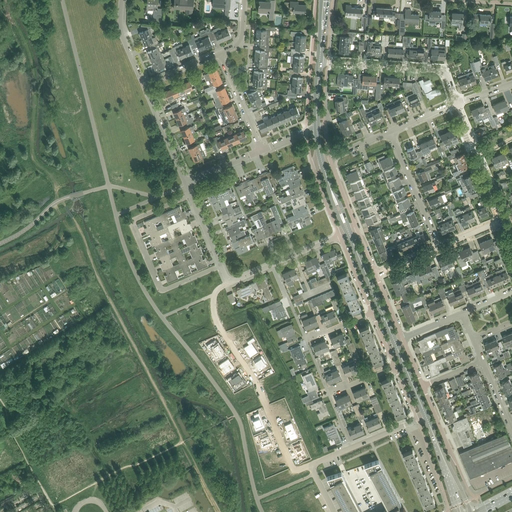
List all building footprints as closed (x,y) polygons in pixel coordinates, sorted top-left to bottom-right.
[(154,10),(154,12),(153,21),(162,22),(162,8),(157,8),(157,0),(147,0),(147,9),(154,10)] [(193,8),(193,6),(193,0),(174,0),(174,7),(187,8),(187,12),(192,12),(192,8),(193,8)] [(228,21),(229,0),(212,0),(213,5),(221,6),(221,7),(225,7),(224,17),(222,17),(222,20),(228,21)] [(269,13),(274,13),(275,0),(270,0),(270,2),(270,3),(264,2),(264,1),(259,1),(259,6),(258,6),(258,10),(259,10),(259,12),(260,12),(260,11),(269,12),(269,13)] [(290,3),(290,10),(293,11),(293,12),(300,12),(300,13),(305,14),(305,12),(306,12),(306,11),(305,11),(306,5),(300,5),(298,5),(298,2),(294,2),(293,3),(290,3)] [(358,15),(358,17),(362,17),(363,8),(351,8),(351,5),(346,5),(345,14),(358,15)] [(384,17),(385,8),(377,7),(377,11),(373,11),(373,15),(376,15),(379,15),(379,19),(384,19),(384,18),(384,17)] [(392,8),(385,8),(384,17),(384,18),(389,18),(389,17),(389,16),(391,16),(390,21),(396,21),(396,18),(395,18),(395,12),(392,12),(392,8)] [(405,19),(404,23),(405,23),(418,24),(419,20),(419,19),(419,15),(411,14),(411,10),(405,9),(405,13),(405,19)] [(426,15),(425,21),(430,21),(430,23),(436,24),(436,21),(441,22),(441,12),(436,11),(436,12),(430,11),(430,15),(426,15)] [(452,18),(452,21),(452,22),(459,23),(459,29),(464,30),(464,25),(462,24),(462,23),(463,14),(457,14),(457,13),(452,13),(452,16),(451,17),(452,18)] [(491,19),(491,15),(480,14),(473,14),(473,19),(480,20),(480,22),(488,23),(487,26),(490,26),(490,23),(492,23),(493,19),(491,19)] [(226,25),(228,28),(221,31),(225,40),(232,37),(229,32),(233,30),(230,23),(226,25)] [(143,31),(140,33),(142,39),(151,35),(153,34),(150,29),(152,28),(151,26),(147,25),(141,25),(142,28),(143,27),(145,31),(143,31)] [(257,29),(256,36),(269,37),(270,37),(270,31),(270,27),(263,26),(261,26),(261,27),(263,27),(262,30),(257,29)] [(214,30),(210,31),(213,39),(217,37),(219,42),(225,40),(221,31),(220,27),(214,29),(214,30)] [(211,40),(213,39),(210,31),(201,36),(206,48),(213,45),(211,40)] [(305,36),(300,36),(300,33),(302,33),(302,32),(300,32),(296,32),(291,32),(291,35),(292,35),(296,36),(295,42),(305,43),(305,36)] [(340,40),(340,43),(340,44),(351,44),(352,45),(353,41),(351,40),(351,37),(351,36),(353,37),(355,37),(355,33),(352,32),(346,32),(346,36),(341,36),(341,40),(340,40)] [(193,34),(189,36),(191,40),(194,47),(198,45),(200,51),(206,48),(201,36),(195,38),(193,34)] [(158,43),(157,40),(155,37),(152,38),(151,35),(142,39),(145,46),(150,43),(152,46),(158,43)] [(269,44),(269,37),(256,36),(256,43),(261,44),(261,47),(269,48),(269,44)] [(191,48),(194,47),(191,40),(188,41),(190,45),(184,47),(183,47),(187,56),(194,53),(191,48)] [(374,54),(375,45),(375,42),(365,41),(364,48),(368,49),(367,54),(368,54),(368,55),(372,55),(372,54),(374,54)] [(159,48),(160,47),(163,46),(162,42),(158,43),(152,46),(153,50),(148,52),(151,58),(162,53),(161,53),(159,48)] [(304,50),(305,43),(295,42),(295,49),(291,49),(291,52),(298,53),(299,50),(304,50)] [(183,47),(184,47),(182,44),(172,48),(173,49),(175,55),(179,53),(181,59),(187,56),(183,47)] [(350,52),(351,44),(340,44),(340,52),(343,53),(343,52),(350,52)] [(389,46),(388,55),(396,56),(396,46),(396,44),(389,44),(389,46)] [(417,57),(417,50),(413,50),(413,44),(411,44),(411,47),(410,47),(409,57),(417,57)] [(438,59),(439,49),(434,48),(435,46),(432,46),(431,49),(430,49),(429,52),(431,52),(431,58),(438,59)] [(269,51),(269,48),(261,47),(261,51),(255,50),(255,57),(264,58),(268,58),(269,51)] [(422,50),(417,50),(417,57),(424,58),(425,48),(422,47),(422,50)] [(291,56),(290,63),(294,63),(303,64),(304,57),(298,57),(298,53),(291,52),(291,56)] [(153,64),(165,59),(162,53),(151,58),(153,64)] [(264,58),(255,57),(254,64),(260,65),(260,68),(268,68),(268,58),(264,58)] [(167,66),(165,59),(153,64),(156,71),(167,66)] [(480,59),(474,62),(477,71),(481,69),(482,71),(482,72),(485,79),(488,78),(488,79),(491,78),(491,77),(488,67),(487,64),(482,65),(480,59)] [(511,71),(511,70),(511,63),(510,60),(505,62),(505,61),(501,62),(503,66),(505,66),(507,72),(510,71),(511,71)] [(303,71),(303,64),(294,63),(293,70),(290,69),(289,73),(297,74),(297,70),(303,71)] [(495,76),(498,75),(494,64),(488,67),(491,77),(492,77),(495,76)] [(267,72),(268,68),(260,68),(260,71),(254,71),(253,78),(263,79),(263,78),(266,78),(267,72)] [(204,75),(207,81),(208,80),(209,80),(220,76),(217,69),(209,73),(204,75)] [(472,72),(469,73),(465,74),(466,77),(469,85),(470,85),(470,86),(472,85),(472,84),(476,83),(473,74),(472,72)] [(297,77),(297,74),(289,73),(289,77),(293,77),(292,84),(302,85),(302,78),(297,77)] [(353,82),(353,79),(353,76),(349,75),(349,74),(338,74),(337,85),(340,85),(340,87),(343,87),(343,86),(348,86),(348,82),(353,82)] [(466,77),(465,74),(458,77),(462,88),(465,86),(466,87),(468,86),(468,85),(469,85),(466,77)] [(369,89),(370,75),(366,75),(366,76),(363,75),(362,80),(358,80),(358,87),(358,88),(369,89)] [(210,87),(205,89),(206,92),(208,91),(211,90),(216,88),(215,85),(216,85),(222,82),(220,76),(212,79),(209,80),(210,84),(209,84),(210,87)] [(391,85),(392,76),(388,76),(388,77),(384,77),(384,87),(387,87),(387,84),(391,85)] [(396,77),(392,76),(391,85),(396,85),(395,88),(399,88),(402,90),(403,88),(402,88),(403,85),(402,85),(399,85),(399,78),(396,78),(396,77)] [(259,85),(259,89),(257,88),(257,89),(266,89),(267,78),(266,78),(263,78),(263,79),(253,78),(253,85),(259,85)] [(432,90),(429,85),(431,84),(429,80),(424,82),(423,79),(417,82),(419,85),(421,84),(423,89),(424,89),(422,90),(424,94),(426,93),(429,99),(434,96),(434,95),(441,93),(440,88),(432,90)] [(190,81),(183,84),(187,92),(190,90),(192,93),(194,92),(190,81)] [(187,92),(183,84),(177,87),(180,94),(182,97),(188,95),(187,92)] [(301,92),(302,85),(292,84),(292,90),(288,90),(288,94),(295,94),(295,91),(301,92)] [(177,87),(171,89),(174,97),(175,99),(181,96),(177,87)] [(216,88),(211,90),(212,93),(215,99),(227,93),(225,87),(218,90),(217,90),(216,88)] [(423,98),(418,87),(413,89),(412,89),(414,93),(411,94),(412,97),(409,99),(410,100),(413,106),(413,105),(414,106),(417,105),(417,104),(420,102),(419,99),(422,98),(423,99),(423,98)] [(174,97),(171,89),(165,92),(168,100),(168,99),(170,103),(172,102),(171,98),(174,97)] [(248,94),(251,100),(263,95),(261,90),(258,90),(250,89),(251,93),(248,94)] [(216,102),(214,103),(217,109),(218,108),(223,106),(222,103),(230,100),(227,93),(215,99),(216,102)] [(259,105),(260,107),(259,108),(260,108),(267,105),(263,95),(251,100),(254,107),(259,105)] [(340,112),(340,111),(345,111),(344,105),(347,105),(346,97),(338,96),(339,100),(336,101),(337,112),(339,111),(339,112),(340,112)] [(401,99),(398,100),(394,102),(395,105),(399,113),(402,111),(402,110),(405,109),(401,99)] [(505,100),(499,102),(503,110),(506,109),(507,111),(509,109),(505,100)] [(378,107),(372,110),(377,121),(384,118),(380,110),(384,108),(382,104),(382,102),(378,103),(379,105),(378,106),(378,107)] [(395,105),(394,102),(387,105),(391,115),(395,114),(399,113),(395,105)] [(503,110),(499,102),(493,105),(497,114),(500,113),(500,112),(503,110)] [(235,111),(232,105),(225,108),(223,106),(218,108),(222,117),(235,111)] [(484,105),(478,108),(482,117),(483,119),(483,120),(483,119),(488,117),(492,126),(496,125),(493,118),(491,111),(490,112),(491,112),(487,113),(484,105)] [(296,106),(290,109),(293,117),(294,117),(296,116),(297,117),(300,115),(296,106)] [(377,121),(372,110),(366,113),(364,107),(360,109),(366,122),(365,120),(368,119),(371,124),(377,121)] [(187,114),(186,110),(185,108),(181,109),(180,109),(174,112),(176,119),(187,114)] [(482,117),(478,108),(472,110),(477,121),(483,119),(482,117)] [(293,117),(290,109),(284,111),(287,120),(288,120),(294,118),(294,117),(293,117)] [(238,118),(235,111),(222,117),(221,117),(223,121),(222,121),(223,124),(230,121),(238,118)] [(287,120),(284,111),(278,114),(282,123),(288,120),(287,120)] [(350,116),(351,116),(350,113),(344,115),(346,120),(339,123),(342,129),(353,124),(350,116)] [(190,117),(188,114),(187,114),(176,119),(179,125),(187,122),(188,124),(194,122),(191,116),(190,117)] [(282,123),(278,114),(271,117),(275,125),(275,126),(282,123)] [(275,125),(271,117),(269,118),(267,116),(263,118),(263,119),(264,122),(258,124),(261,132),(275,126),(275,125)] [(356,130),(355,128),(353,124),(342,129),(345,135),(356,130)] [(184,136),(195,132),(194,128),(195,127),(194,125),(182,130),(184,136)] [(240,132),(237,133),(240,141),(247,138),(242,128),(239,129),(240,132)] [(456,137),(453,129),(447,132),(452,143),(452,144),(459,141),(457,136),(456,137)] [(198,138),(197,136),(199,135),(197,131),(195,132),(184,136),(187,143),(195,139),(194,139),(198,138)] [(234,132),(230,134),(231,136),(234,144),(240,141),(237,133),(235,134),(234,132)] [(452,143),(447,132),(441,135),(443,141),(444,142),(444,144),(441,145),(445,157),(447,156),(444,150),(447,149),(445,145),(452,143)] [(234,144),(231,136),(225,138),(228,146),(234,144)] [(228,146),(225,138),(221,140),(220,137),(217,138),(217,137),(214,138),(218,148),(221,146),(222,149),(228,146)] [(434,138),(426,141),(429,147),(436,144),(434,138)] [(421,150),(419,151),(421,156),(431,151),(429,147),(426,141),(419,144),(421,150)] [(203,149),(203,150),(206,148),(203,142),(189,148),(192,154),(203,149)] [(414,147),(407,149),(409,153),(408,153),(409,157),(410,157),(411,158),(415,156),(416,159),(417,159),(419,163),(423,161),(422,158),(421,156),(419,151),(416,152),(414,147)] [(206,156),(203,150),(203,149),(192,154),(195,161),(202,157),(206,156)] [(508,162),(504,153),(498,155),(503,166),(506,165),(505,163),(508,162)] [(457,157),(454,158),(456,164),(466,160),(463,154),(457,157)] [(390,163),(393,162),(391,156),(385,158),(383,155),(377,158),(379,161),(380,161),(382,166),(381,167),(383,172),(392,168),(390,163)] [(498,155),(492,158),(496,167),(499,166),(499,168),(503,166),(498,155)] [(468,166),(466,160),(456,164),(459,170),(452,173),(454,177),(460,174),(460,173),(466,170),(465,168),(468,166)] [(285,176),(278,179),(280,183),(298,174),(297,171),(294,172),(294,171),(295,171),(293,166),(294,166),(283,170),(285,176)] [(347,175),(349,179),(349,180),(352,179),(354,182),(361,179),(362,178),(361,175),(359,176),(357,170),(359,170),(357,166),(351,169),(353,172),(347,175)] [(383,172),(382,172),(384,178),(385,177),(387,182),(389,181),(396,178),(394,174),(397,172),(397,171),(395,166),(392,168),(383,172)] [(420,172),(417,173),(421,180),(427,177),(426,173),(433,170),(431,166),(426,169),(426,168),(423,169),(420,171),(420,172)] [(266,172),(262,173),(270,192),(274,190),(271,183),(276,180),(274,174),(272,171),(272,170),(272,171),(268,173),(268,174),(267,175),(266,172)] [(468,172),(460,175),(461,178),(463,183),(461,183),(462,186),(475,180),(472,174),(469,175),(468,172)] [(258,177),(254,179),(258,188),(263,186),(267,193),(270,192),(262,173),(259,175),(260,177),(259,178),(258,177)] [(298,174),(280,183),(281,186),(288,183),(291,189),(298,186),(300,185),(302,184),(301,184),(299,180),(298,180),(297,179),(300,178),(298,174)] [(396,178),(389,181),(391,187),(390,187),(392,192),(394,192),(401,189),(400,188),(399,184),(402,183),(401,181),(399,177),(396,178)] [(247,180),(244,181),(252,199),(256,198),(253,190),(258,188),(254,179),(249,181),(250,182),(249,183),(247,180)] [(366,187),(365,184),(363,184),(361,179),(354,182),(350,183),(352,188),(353,189),(356,188),(357,190),(357,191),(364,188),(366,187)] [(477,187),(475,180),(462,186),(465,192),(470,190),(472,193),(477,191),(475,188),(477,187)] [(235,186),(241,199),(247,196),(249,201),(252,199),(244,181),(241,183),(242,185),(241,186),(240,185),(236,187),(235,186)] [(432,191),(433,191),(435,190),(433,185),(436,184),(435,181),(432,182),(423,186),(426,193),(432,191)] [(283,196),(280,198),(282,203),(283,203),(303,194),(302,191),(300,192),(299,190),(300,190),(298,186),(291,189),(289,190),(291,194),(284,197),(283,196)] [(404,187),(400,188),(401,189),(394,192),(396,197),(394,198),(396,203),(398,202),(405,199),(403,194),(406,193),(406,192),(404,187)] [(215,189),(208,192),(209,192),(211,196),(212,196),(212,197),(210,198),(211,201),(230,193),(232,192),(231,189),(220,193),(218,188),(215,189)] [(371,191),(368,192),(367,193),(364,188),(357,191),(357,190),(354,192),(356,196),(356,198),(360,196),(361,199),(368,196),(370,196),(372,195),(371,191)] [(231,197),(235,195),(234,192),(232,192),(230,193),(211,201),(213,205),(214,204),(217,210),(220,209),(226,206),(229,204),(227,199),(231,197)] [(307,203),(306,203),(303,198),(305,197),(303,194),(283,203),(282,203),(280,204),(282,207),(287,205),(287,206),(295,202),(297,208),(304,205),(307,204),(307,203)] [(437,197),(436,197),(429,200),(431,207),(440,203),(440,204),(444,202),(441,195),(438,196),(437,196),(437,197)] [(370,202),(368,196),(361,199),(358,200),(360,206),(363,205),(365,208),(372,205),(373,204),(372,201),(370,202)] [(409,209),(407,205),(411,203),(410,202),(408,198),(405,199),(398,202),(400,207),(398,208),(401,213),(406,211),(410,209),(409,209)] [(483,200),(480,201),(482,207),(478,209),(479,212),(479,213),(478,213),(480,217),(481,216),(482,216),(485,215),(484,215),(488,213),(483,200)] [(226,206),(220,209),(222,213),(223,212),(224,214),(221,215),(222,218),(242,210),(240,206),(232,209),(230,204),(229,204),(226,206)] [(378,212),(377,209),(374,204),(373,204),(372,205),(365,208),(361,209),(363,214),(364,215),(367,214),(368,216),(368,217),(378,212)] [(294,215),(286,218),(288,222),(309,213),(308,210),(305,211),(305,210),(306,209),(304,205),(297,208),(299,213),(294,215)] [(180,206),(179,207),(169,211),(162,214),(168,226),(185,219),(186,219),(188,218),(186,214),(186,213),(184,214),(180,206)] [(285,229),(277,211),(277,209),(275,206),(271,207),(276,220),(271,222),(276,232),(281,229),(282,231),(285,229)] [(475,219),(470,206),(464,209),(469,222),(475,219)] [(459,216),(456,217),(459,223),(461,222),(462,224),(469,222),(464,209),(460,211),(461,212),(458,214),(459,216)] [(242,210),(222,218),(224,221),(226,220),(227,221),(226,222),(228,226),(238,222),(236,216),(243,213),(242,210)] [(409,220),(416,217),(414,211),(407,214),(406,211),(388,219),(389,223),(402,218),(402,219),(404,218),(405,221),(406,221),(409,220)] [(449,230),(444,218),(441,211),(439,212),(442,220),(438,221),(439,224),(443,233),(449,230)] [(276,232),(271,222),(267,224),(261,212),(257,213),(258,214),(258,215),(267,237),(270,236),(269,234),(276,232)] [(382,221),(378,212),(368,217),(368,216),(365,218),(367,224),(371,222),(372,225),(371,226),(375,224),(382,221)] [(309,213),(288,222),(289,225),(292,224),(292,225),(296,223),(299,228),(312,223),(312,222),(311,223),(310,218),(309,219),(308,217),(310,216),(309,213)] [(146,231),(148,235),(150,234),(168,226),(162,214),(156,217),(146,221),(145,222),(148,230),(146,231)] [(267,237),(258,215),(253,217),(258,228),(253,230),(257,239),(263,237),(264,238),(265,238),(267,237)] [(452,219),(451,216),(450,215),(444,218),(449,230),(456,227),(452,219)] [(419,222),(416,217),(409,220),(406,221),(408,227),(412,225),(412,226),(419,222)] [(193,230),(191,226),(191,225),(189,226),(186,219),(185,219),(168,226),(173,238),(191,231),(193,230)] [(228,226),(225,227),(227,231),(229,230),(230,231),(229,231),(231,236),(241,232),(238,226),(245,223),(244,221),(244,219),(238,222),(228,226)] [(383,226),(381,222),(382,221),(375,224),(377,228),(370,230),(373,237),(380,234),(383,233),(381,229),(382,229),(381,226),(383,226)] [(415,225),(413,226),(414,229),(418,228),(419,230),(419,231),(420,234),(416,235),(420,242),(426,240),(423,232),(419,223),(415,225)] [(155,232),(150,234),(153,242),(151,242),(151,243),(153,247),(155,246),(166,241),(165,239),(163,238),(162,239),(160,235),(166,232),(169,240),(173,238),(168,226),(155,232)] [(420,242),(416,235),(413,237),(409,228),(407,229),(409,235),(413,245),(420,242)] [(241,232),(231,236),(233,241),(234,240),(235,241),(232,243),(233,246),(252,238),(251,236),(250,235),(250,234),(246,236),(244,230),(241,232)] [(198,241),(197,238),(196,238),(196,237),(194,238),(191,231),(173,238),(178,250),(196,242),(196,243),(198,241)] [(383,241),(386,240),(383,233),(380,234),(373,237),(376,244),(383,241)] [(409,235),(403,238),(407,247),(413,245),(409,235)] [(252,238),(233,246),(235,249),(237,248),(237,249),(237,250),(239,254),(249,250),(250,249),(248,245),(253,242),(255,241),(253,237),(252,238)] [(156,255),(158,259),(160,258),(178,250),(173,238),(169,240),(166,241),(155,246),(158,253),(156,254),(156,255)] [(401,250),(407,247),(403,238),(399,239),(399,238),(396,239),(398,243),(401,250)] [(505,252),(499,239),(495,241),(495,242),(494,242),(492,238),(486,241),(489,250),(490,250),(496,247),(499,254),(505,252)] [(386,248),(383,242),(386,240),(383,241),(376,244),(379,251),(386,248)] [(489,250),(486,241),(480,243),(482,248),(481,248),(482,250),(483,250),(484,252),(485,254),(490,252),(490,250),(489,250)] [(203,253),(202,250),(201,249),(199,250),(196,243),(196,242),(178,250),(183,262),(201,254),(203,253)] [(392,254),(392,253),(391,251),(389,247),(386,248),(379,251),(382,258),(389,255),(392,254)] [(470,247),(465,249),(469,259),(469,261),(470,260),(471,263),(474,262),(473,259),(479,256),(477,251),(473,253),(470,247)] [(334,249),(328,251),(332,259),(335,258),(335,259),(338,258),(342,256),(341,253),(337,255),(334,249)] [(462,257),(458,259),(460,263),(462,267),(467,265),(465,261),(469,259),(465,249),(460,252),(462,257)] [(162,267),(161,267),(163,271),(165,270),(183,262),(178,250),(160,258),(163,265),(161,266),(162,267)] [(332,259),(328,251),(322,254),(326,263),(329,262),(330,264),(333,262),(332,259)] [(204,262),(201,254),(183,262),(189,274),(192,273),(189,265),(195,262),(198,270),(208,266),(208,265),(209,265),(207,262),(206,261),(204,262)] [(451,255),(444,258),(450,271),(452,270),(451,266),(454,264),(451,255)] [(317,256),(311,259),(315,268),(321,266),(320,263),(317,256)] [(502,261),(507,259),(506,256),(501,258),(494,261),(496,264),(502,261)] [(450,271),(444,258),(438,260),(442,269),(446,268),(448,272),(450,277),(452,276),(450,271)] [(314,267),(311,259),(305,261),(308,268),(305,269),(307,274),(316,271),(314,267)] [(511,269),(511,268),(507,259),(502,261),(505,269),(502,270),(503,273),(500,274),(503,282),(510,280),(508,276),(510,275),(510,276),(511,274),(511,269)] [(185,276),(189,274),(183,262),(165,270),(169,277),(166,278),(167,279),(168,283),(179,278),(175,271),(181,268),(185,276)] [(430,264),(424,266),(430,281),(431,283),(433,282),(430,274),(434,272),(436,278),(440,276),(435,266),(433,267),(434,269),(432,270),(430,264)] [(430,281),(424,266),(423,265),(418,268),(419,269),(418,269),(420,274),(415,276),(417,281),(418,283),(421,281),(422,282),(421,280),(422,280),(426,278),(428,282),(430,281)] [(295,268),(289,270),(292,279),(296,278),(296,279),(299,278),(295,268)] [(497,285),(493,276),(492,273),(489,275),(489,274),(486,276),(483,269),(480,271),(482,276),(485,283),(486,285),(489,284),(491,288),(497,285)] [(294,283),(292,279),(289,270),(283,273),(288,285),(294,283)] [(500,274),(498,270),(495,272),(497,275),(494,277),(493,275),(493,276),(497,285),(503,282),(500,274)] [(353,282),(351,280),(350,280),(347,273),(338,277),(337,277),(339,280),(345,294),(354,290),(352,284),(351,283),(353,282)] [(395,288),(417,279),(416,279),(414,273),(410,275),(411,279),(403,282),(401,279),(392,282),(395,288)] [(237,290),(237,291),(238,291),(240,296),(240,297),(245,295),(244,293),(251,290),(252,292),(256,293),(256,291),(256,290),(256,289),(262,286),(264,292),(263,295),(266,296),(268,301),(273,299),(264,278),(256,282),(256,281),(237,290)] [(413,281),(395,288),(397,294),(401,293),(402,295),(404,302),(408,301),(412,299),(409,291),(407,292),(405,287),(414,283),(413,281)] [(481,283),(480,281),(477,282),(473,283),(473,284),(477,293),(484,290),(481,284),(481,283)] [(477,293),(473,284),(466,286),(465,284),(462,285),(463,288),(464,290),(467,289),(470,296),(477,293)] [(461,291),(464,290),(463,288),(462,285),(459,286),(460,289),(454,292),(458,301),(464,299),(461,291)] [(362,308),(359,302),(359,301),(360,300),(359,297),(357,298),(354,290),(345,294),(350,307),(352,312),(362,308)] [(458,301),(454,292),(447,295),(448,297),(448,298),(450,304),(458,301)] [(233,293),(228,295),(231,303),(236,301),(233,293)] [(439,311),(434,300),(430,301),(427,303),(427,301),(426,301),(424,296),(423,294),(420,296),(422,300),(423,303),(425,306),(424,307),(425,309),(426,309),(425,309),(425,308),(429,306),(429,307),(431,312),(434,311),(435,312),(439,311)] [(442,300),(441,297),(438,298),(435,299),(434,300),(439,311),(443,309),(442,308),(445,307),(442,300)] [(408,304),(402,307),(406,314),(416,310),(414,306),(413,303),(415,302),(413,298),(412,299),(408,301),(410,304),(408,304)] [(275,302),(262,308),(264,312),(272,309),(273,312),(275,311),(277,315),(276,315),(277,316),(278,318),(278,319),(287,315),(283,304),(277,306),(275,302)] [(325,309),(327,313),(331,321),(337,319),(333,309),(334,309),(333,306),(325,309)] [(327,313),(326,310),(320,313),(325,324),(331,321),(327,313)] [(419,317),(418,314),(416,310),(406,314),(409,322),(419,317)] [(307,313),(301,316),(306,328),(312,326),(308,315),(307,313)] [(314,313),(308,315),(312,326),(318,323),(314,313)] [(281,329),(277,331),(280,338),(286,335),(288,342),(297,338),(293,330),(294,330),(292,324),(281,329)] [(362,335),(367,347),(376,343),(374,337),(373,335),(374,335),(373,332),(372,333),(369,325),(359,329),(362,335)] [(447,328),(435,333),(437,337),(436,337),(438,341),(440,340),(438,337),(448,333),(450,338),(447,340),(448,342),(459,337),(459,338),(460,337),(458,333),(457,334),(456,332),(455,329),(455,328),(454,326),(447,328)] [(242,329),(234,334),(238,338),(236,339),(239,343),(245,339),(247,341),(252,338),(250,335),(247,337),(242,329)] [(345,340),(343,333),(337,335),(340,344),(343,342),(344,344),(346,343),(347,342),(345,340)] [(429,347),(427,341),(436,337),(437,337),(435,333),(424,337),(424,338),(418,341),(419,343),(418,343),(419,344),(421,349),(420,349),(421,353),(423,353),(423,352),(433,348),(432,346),(429,347)] [(511,340),(509,334),(506,335),(504,336),(503,336),(506,344),(510,343),(511,346),(511,340)] [(337,335),(331,338),(335,348),(341,346),(340,344),(337,335)] [(249,344),(244,347),(250,357),(258,351),(252,342),(255,340),(254,337),(252,338),(247,341),(249,344)] [(442,344),(441,345),(442,349),(441,349),(443,353),(445,352),(444,349),(450,347),(450,346),(451,345),(454,353),(463,349),(465,349),(463,345),(462,345),(461,343),(460,340),(460,339),(459,339),(459,338),(459,337),(448,342),(442,344)] [(208,345),(207,346),(209,349),(210,350),(214,347),(216,350),(213,352),(217,358),(217,357),(218,358),(220,356),(225,353),(221,348),(219,346),(220,346),(215,339),(208,344),(208,345)] [(497,348),(500,347),(496,339),(496,340),(495,339),(493,340),(494,340),(491,342),(497,356),(500,354),(498,351),(498,352),(497,348)] [(325,340),(319,343),(323,353),(329,350),(325,340)] [(497,356),(491,342),(488,343),(488,342),(486,343),(486,344),(485,344),(485,345),(484,346),(486,349),(487,349),(488,352),(492,350),(494,357),(497,356)] [(319,343),(313,345),(317,355),(320,354),(321,355),(324,354),(323,353),(319,343)] [(379,350),(376,343),(367,347),(371,357),(374,365),(384,361),(381,354),(381,353),(382,353),(381,350),(379,350)] [(290,349),(293,356),(295,355),(297,359),(294,360),(296,363),(299,362),(301,365),(300,365),(302,368),(304,367),(307,366),(306,363),(308,362),(305,357),(304,358),(303,356),(305,355),(300,345),(290,349)] [(433,348),(423,352),(423,353),(423,354),(423,355),(424,356),(425,358),(426,360),(425,361),(426,365),(427,364),(434,361),(431,354),(432,353),(441,349),(442,349),(441,345),(439,345),(433,348)] [(468,356),(467,357),(465,352),(465,351),(464,351),(463,349),(453,353),(447,356),(445,356),(447,360),(446,361),(448,365),(450,364),(448,360),(458,356),(462,363),(469,360),(469,361),(470,361),(468,356)] [(262,355),(254,360),(255,362),(254,362),(256,365),(260,370),(267,365),(266,363),(267,362),(262,355)] [(440,372),(437,365),(446,361),(447,360),(445,356),(444,357),(434,361),(427,364),(428,366),(428,367),(429,367),(431,372),(430,372),(431,377),(432,376),(431,376),(440,372)] [(229,358),(219,365),(221,369),(223,367),(227,373),(235,368),(229,358)] [(354,360),(348,363),(349,364),(352,373),(358,370),(354,360)] [(494,366),(497,372),(505,368),(503,362),(498,364),(495,365),(496,365),(494,366)] [(352,373),(349,364),(346,366),(345,364),(342,366),(346,375),(352,373)] [(511,365),(508,367),(505,368),(497,372),(499,377),(501,377),(503,376),(507,374),(510,372),(509,369),(511,368),(511,365)] [(337,367),(330,370),(331,372),(335,380),(341,378),(337,367)] [(312,372),(303,376),(307,384),(309,388),(308,388),(310,391),(307,392),(308,395),(316,392),(314,388),(318,387),(312,372)] [(335,380),(331,372),(328,373),(328,372),(325,373),(329,383),(335,380)] [(469,375),(471,382),(480,378),(477,372),(476,372),(473,373),(474,373),(469,375)] [(236,375),(229,380),(231,383),(232,384),(233,385),(234,384),(237,388),(237,389),(239,389),(239,388),(240,387),(240,386),(246,382),(240,374),(239,374),(239,373),(238,373),(238,374),(236,374),(237,375),(236,375)] [(396,387),(395,384),(394,385),(391,377),(381,381),(384,387),(389,399),(398,395),(396,389),(395,388),(396,387)] [(482,384),(480,378),(471,382),(467,383),(469,387),(470,386),(471,389),(472,388),(482,384)] [(504,388),(511,384),(511,382),(511,383),(510,379),(505,381),(505,380),(502,381),(503,382),(501,382),(504,388)] [(446,392),(444,387),(446,386),(444,382),(440,384),(439,385),(440,387),(439,388),(438,387),(436,388),(436,389),(435,390),(437,396),(446,392)] [(485,390),(482,384),(472,388),(475,394),(477,394),(480,392),(480,394),(484,392),(483,391),(485,390)] [(365,387),(359,389),(363,397),(366,396),(367,398),(369,396),(365,387)] [(363,397),(359,389),(353,392),(358,401),(360,400),(360,399),(363,397)] [(488,397),(485,390),(483,391),(484,392),(480,394),(480,392),(477,394),(475,395),(477,399),(476,400),(477,402),(480,401),(488,397)] [(446,392),(437,396),(440,402),(448,398),(446,392)] [(352,405),(348,394),(342,397),(346,407),(352,405)] [(406,413),(403,407),(402,405),(404,405),(403,402),(401,402),(398,395),(389,399),(394,412),(396,417),(406,413)] [(342,397),(336,399),(341,410),(346,407),(342,397)] [(488,405),(491,403),(488,397),(480,401),(477,402),(471,404),(467,406),(469,412),(471,415),(476,413),(475,410),(473,407),(481,404),(483,410),(489,407),(488,405)] [(451,405),(448,398),(440,402),(443,409),(445,408),(444,407),(448,405),(448,407),(451,405)] [(329,413),(325,403),(324,404),(324,403),(324,402),(323,399),(317,401),(318,402),(310,405),(312,409),(318,406),(321,412),(317,413),(320,419),(323,418),(322,416),(329,413)] [(283,402),(276,405),(282,420),(283,419),(283,420),(287,419),(286,418),(289,417),(283,402)] [(445,408),(443,409),(446,415),(454,412),(451,405),(448,407),(448,405),(444,407),(445,408)] [(255,418),(252,419),(254,425),(253,425),(256,431),(265,427),(265,425),(263,421),(259,412),(254,415),(255,418)] [(457,418),(454,412),(446,415),(448,421),(457,418)] [(381,424),(377,415),(374,416),(375,417),(372,419),(375,427),(381,424)] [(468,437),(465,430),(471,428),(466,417),(465,417),(458,420),(454,422),(453,422),(453,423),(454,422),(455,424),(454,424),(454,425),(453,425),(453,426),(452,427),(452,428),(452,429),(453,430),(454,431),(455,431),(456,431),(457,431),(458,431),(459,433),(458,433),(458,434),(459,433),(460,435),(459,436),(460,436),(460,438),(461,438),(461,440),(463,447),(468,445),(472,444),(469,436),(468,437)] [(375,427),(372,419),(369,420),(368,419),(365,420),(369,429),(375,427)] [(292,422),(285,425),(285,427),(285,428),(287,431),(286,431),(287,431),(287,432),(291,439),(291,440),(295,438),(294,435),(297,434),(292,422)] [(357,425),(354,426),(358,435),(364,432),(360,422),(357,424),(357,425)] [(333,436),(336,444),(341,441),(333,424),(324,428),(328,437),(329,440),(330,439),(329,438),(333,436)] [(358,435),(354,426),(351,427),(351,426),(348,427),(352,437),(358,435)] [(266,431),(254,436),(256,441),(257,441),(259,440),(260,444),(262,447),(266,445),(266,446),(267,445),(267,446),(269,449),(270,449),(273,448),(274,447),(273,444),(272,443),(269,435),(268,435),(266,431)] [(511,459),(511,448),(506,433),(459,453),(470,477),(484,471),(485,473),(487,472),(486,471),(511,459)] [(301,442),(293,445),(298,457),(301,456),(302,459),(307,457),(301,442)] [(417,460),(418,459),(417,456),(416,457),(412,449),(407,451),(405,452),(403,453),(411,471),(420,467),(417,460)] [(274,452),(260,458),(262,464),(268,461),(269,461),(272,467),(275,466),(276,467),(277,470),(278,469),(282,468),(281,466),(282,465),(280,462),(278,458),(277,458),(274,452)] [(360,511),(342,477),(343,477),(345,480),(345,479),(342,472),(327,477),(345,511),(406,511),(403,506),(400,502),(401,502),(379,460),(378,460),(364,465),(370,475),(369,472),(370,471),(391,511),(360,511)] [(424,477),(426,477),(424,474),(423,474),(420,467),(411,471),(418,489),(427,485),(424,477)] [(433,494),(432,491),(431,492),(427,485),(418,489),(426,506),(435,502),(432,495),(433,494)]
